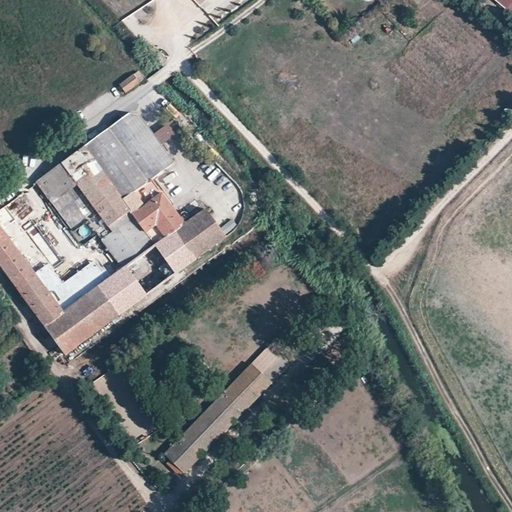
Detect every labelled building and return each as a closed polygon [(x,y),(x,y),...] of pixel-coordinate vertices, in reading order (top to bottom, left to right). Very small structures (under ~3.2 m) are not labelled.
[(511,0),(497,0),(511,12),(511,0)] [(154,56),(161,63),(166,59),(159,51),(154,56)] [(122,84),(128,92),(146,78),(140,71),(132,77),(122,84)] [(130,114),(86,146),(123,197),(152,178),(175,162),(162,144),(154,133),(140,114),(130,114)] [(154,133),(162,144),(181,130),(171,121),(154,133)] [(122,269),(157,245),(133,213),(123,197),(86,146),(37,182),(80,241),(94,231),(97,234),(107,248),(122,269)] [(185,224),(152,178),(123,197),(133,213),(157,245),(174,232),(185,224)] [(0,209),(0,266),(16,289),(36,275),(34,272),(3,228),(16,219),(5,205),(0,209)] [(174,232),(195,261),(227,239),(225,236),(206,208),(185,224),(174,232)] [(225,234),(237,226),(232,219),(221,227),(225,234)] [(98,286),(119,316),(195,261),(174,232),(157,245),(122,269),(98,286)] [(36,275),(63,312),(98,286),(122,269),(107,248),(61,281),(47,262),(34,272),(36,275)] [(16,289),(65,355),(119,316),(98,286),(63,312),(36,275),(16,289)] [(389,284),(396,290),(401,283),(394,277),(389,284)] [(300,353),(279,334),(253,361),(274,380),(300,353)] [(165,454),(185,473),(271,383),(251,364),(165,454)]
